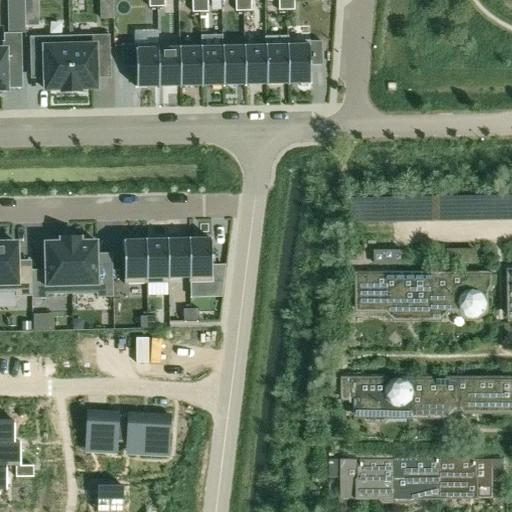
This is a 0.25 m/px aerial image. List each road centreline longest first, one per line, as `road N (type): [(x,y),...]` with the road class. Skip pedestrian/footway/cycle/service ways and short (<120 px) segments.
road 1 (residential): [(0,136),(261,130)]
road 2 (residential): [(252,204),(0,206)]
road 3 (residential): [(229,392),(0,387)]
road 4 (residential): [(229,392),(252,204)]
road 5 (residential): [(350,128),(511,129)]
road 6 (residential): [(362,0),(350,128)]
road 7 (residential): [(215,511),(229,392)]
